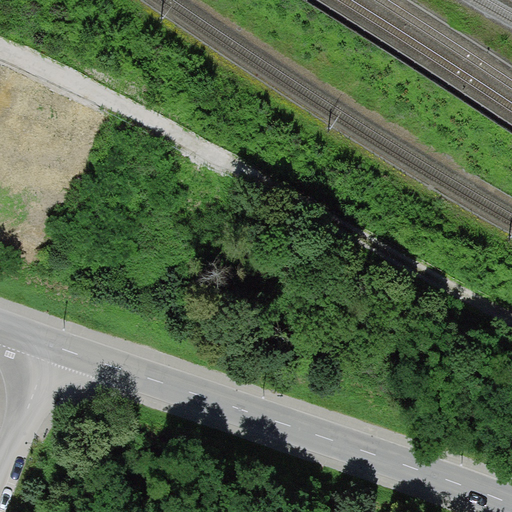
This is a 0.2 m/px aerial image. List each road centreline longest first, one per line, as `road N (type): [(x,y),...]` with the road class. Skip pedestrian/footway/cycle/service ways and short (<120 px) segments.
road 1 (tertiary): [(511,507),(42,346)]
road 2 (unclassified): [(42,346),(0,466)]
